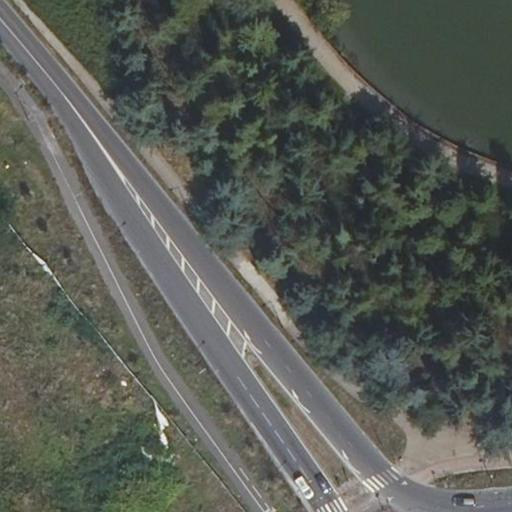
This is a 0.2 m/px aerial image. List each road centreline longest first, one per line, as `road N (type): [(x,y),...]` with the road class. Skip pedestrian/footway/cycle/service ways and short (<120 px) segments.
road 1 (secondary): [(432,511),(384,481),(174,217),(114,167)]
road 2 (secondary): [(114,167),(160,260),(330,511)]
road 3 (secondary): [(0,16),(71,100),(114,167)]
